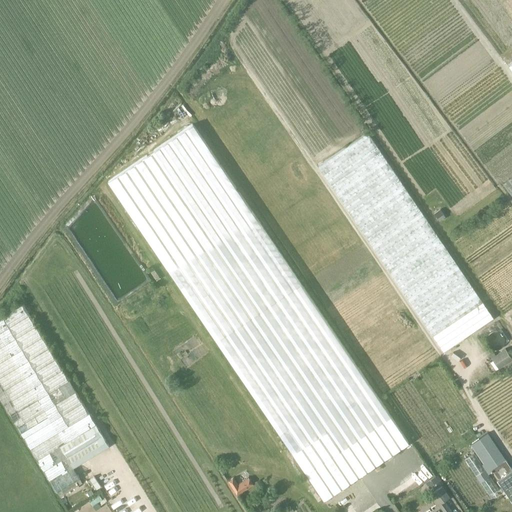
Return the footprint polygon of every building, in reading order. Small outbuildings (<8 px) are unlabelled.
[(408,442),(390,415),(193,124),(108,182),(323,500),(408,442)] [(493,318),(367,132),(318,166),(444,352),(493,318)] [(511,175),(502,184),(511,196),(511,175)] [(73,468),(109,446),(23,304),(0,317),(0,397),(57,492),(80,479),(73,468)] [(501,336),(501,335),(500,332),(498,329),(497,328),(495,327),(492,327),(489,327),(486,329),(484,332),(484,335),(484,338),(486,341),(488,343),(491,344),(493,344),(495,343),(498,341),(500,339),(501,336)] [(511,358),(505,348),(491,358),(498,368),(511,358)] [(498,478),(511,468),(511,467),(506,459),(487,432),(471,443),(484,462),(481,464),(485,469),(489,474),(493,471),(498,478)] [(511,498),(511,468),(498,478),(511,498)] [(435,476),(426,482),(430,489),(440,482),(439,481),(441,480),(437,475),(435,476)] [(228,481),(237,495),(253,485),(248,477),(238,484),(234,477),(228,481)] [(257,488),(263,484),(260,479),(254,482),(257,488)] [(439,504),(445,500),(450,496),(443,485),(432,492),(439,504)] [(445,500),(439,504),(444,511),(449,511),(452,511),(445,500)]
